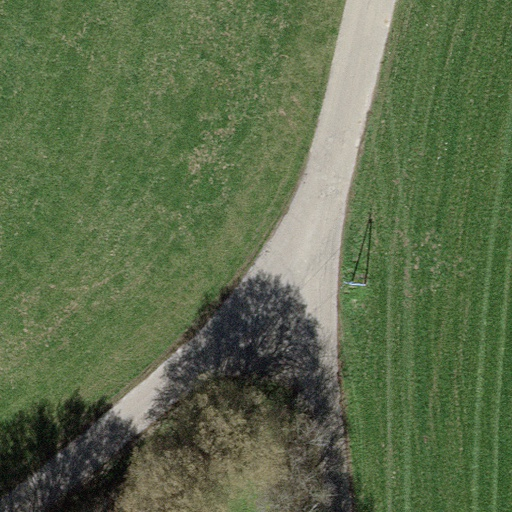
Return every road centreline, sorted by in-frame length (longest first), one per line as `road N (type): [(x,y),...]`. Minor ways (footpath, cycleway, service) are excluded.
road 1 (unclassified): [(295,295),(119,453),(15,511)]
road 2 (unclassified): [(362,0),(295,295)]
road 3 (unclassified): [(295,295),(326,511)]
